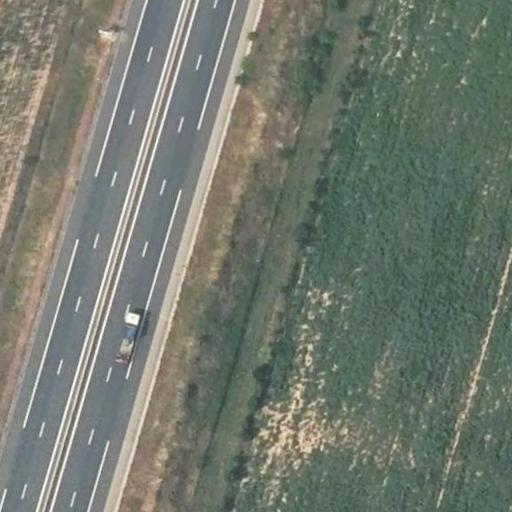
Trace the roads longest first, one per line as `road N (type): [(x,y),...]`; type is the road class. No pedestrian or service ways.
road 1 (motorway): [(71,511),(218,0)]
road 2 (motorway): [(164,0),(17,511)]
